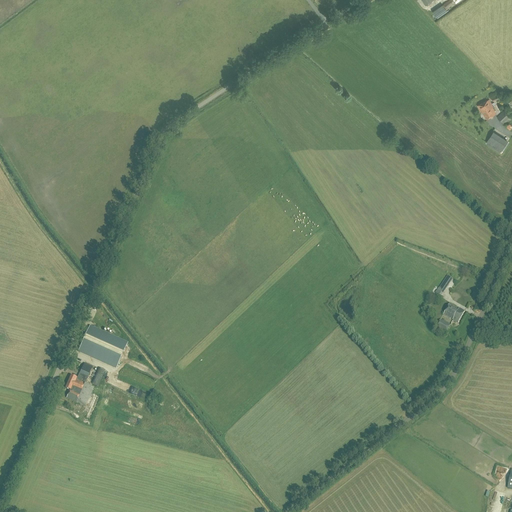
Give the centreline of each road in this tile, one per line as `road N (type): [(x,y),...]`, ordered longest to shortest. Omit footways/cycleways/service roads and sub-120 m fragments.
road 1 (unclassified): [(0,508),(170,126),(359,0)]
road 2 (unclassified): [(287,511),(433,398),(473,332)]
